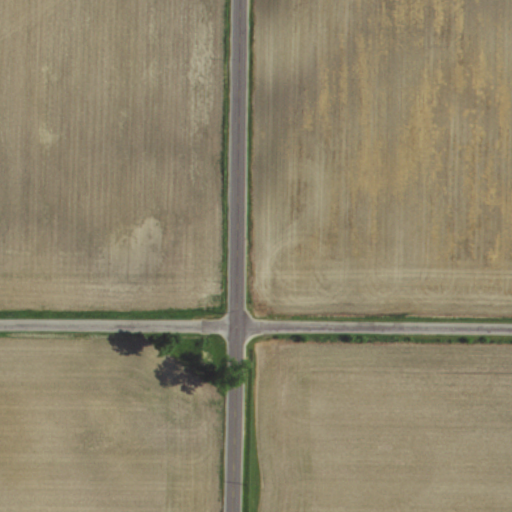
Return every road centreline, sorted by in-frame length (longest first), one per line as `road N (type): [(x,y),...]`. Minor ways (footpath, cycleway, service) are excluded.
road 1 (residential): [(511,328),(0,323)]
road 2 (secondary): [(236,326),(238,0)]
road 3 (secondary): [(233,511),(236,326)]
